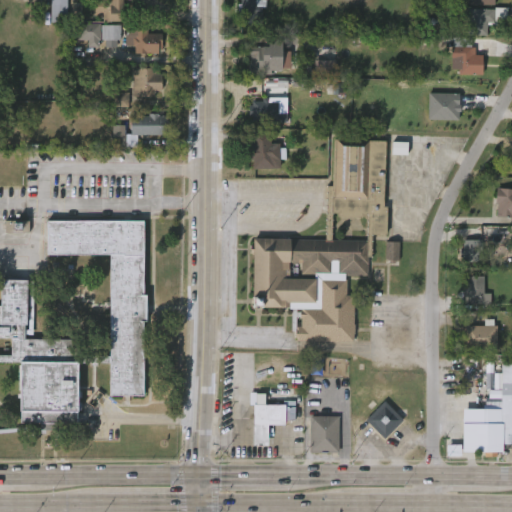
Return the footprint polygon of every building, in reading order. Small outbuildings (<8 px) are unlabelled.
[(66,0),(66,23),(49,22),(49,0),(66,0)] [(121,0),(121,1),(125,1),(125,18),(120,18),(120,23),(101,23),(101,0),(121,0)] [(265,0),(265,8),(261,8),(261,26),(240,24),(240,11),(236,11),(236,5),(239,5),(239,0),(265,0)] [(486,34),(467,34),(467,10),(506,8),(506,21),(496,21),(496,26),(486,26),(486,34)] [(88,48),(100,47),(99,24),(77,24),(77,41),(87,40),(88,48)] [(101,40),(121,40),(120,25),(101,25),(101,40)] [(147,29),(147,32),(160,32),(160,49),(157,49),(157,53),(134,52),(134,45),(125,45),(125,35),(127,35),(127,29),(147,29)] [(272,75),(250,74),(250,52),(259,52),(259,47),(271,47),(271,40),(284,40),(284,70),(272,70),(272,75)] [(476,47),(476,55),(484,55),(483,75),(460,75),(460,59),(452,59),(452,47),(476,47)] [(336,59),(313,60),(313,75),(336,74),(336,59)] [(153,67),(153,73),(161,73),(161,90),(154,90),(153,95),(132,95),(132,67),(153,67)] [(129,93),(113,93),(113,107),(128,107),(129,93)] [(460,94),(428,93),(428,120),(459,120),(460,94)] [(279,102),(279,113),(286,114),(286,124),(251,121),(251,117),(247,117),(248,106),(251,106),(251,102),(261,102),(261,99),(268,99),(268,102),(279,102)] [(158,113),(158,114),(166,115),(166,135),(136,134),(136,146),(113,146),(113,139),(111,139),(111,124),(123,124),(123,133),(129,133),(130,115),(148,115),(148,113),(158,113)] [(270,136),(270,144),(279,144),(279,149),(285,149),(285,160),(279,160),(279,170),(252,170),(252,161),(247,161),(247,147),(251,147),(251,133),(270,132),(270,136)] [(388,141),(385,207),(388,207),(388,235),(374,235),(374,257),(370,257),(370,276),(347,276),(347,279),(349,279),(348,295),(354,295),(354,301),(357,301),(356,342),(292,341),(292,309),(254,308),(254,254),(251,254),(251,245),(255,245),(255,238),(327,240),(329,186),(334,186),(335,139),(388,141)] [(407,155),(407,142),(392,142),(392,155),(407,155)] [(511,217),(496,216),(497,203),(495,203),(496,186),(511,187),(511,217)] [(29,221),(5,220),(4,232),(28,233),(29,221)] [(147,221),(146,295),(149,295),(149,323),(146,323),(146,397),(112,397),(112,365),(97,364),(97,367),(92,366),(92,364),(81,364),(80,413),(79,413),(79,425),(59,425),(59,432),(49,431),(48,435),(26,431),(0,433),(0,429),(10,429),(26,428),(42,430),(42,425),(22,424),(22,412),(20,412),(21,391),(19,391),(20,366),(21,366),(21,364),(0,364),(0,356),(13,357),(14,340),(0,339),(0,306),(2,307),(3,281),(29,281),(28,325),(27,325),(27,330),(30,330),(30,335),(27,335),(27,340),(84,341),(84,357),(112,357),(112,256),(49,256),(49,221),(147,221)] [(481,239),(481,261),(462,261),(462,256),(460,256),(460,248),(462,247),(462,239),(481,239)] [(399,242),(385,242),(385,261),(399,261),(399,242)] [(483,276),(483,289),(490,289),(490,309),(482,309),(482,303),(463,303),(465,275),(483,276)] [(493,319),(493,325),(496,325),(497,349),(463,349),(463,325),(483,325),(483,319),(493,319)] [(511,444),(500,444),(500,363),(511,363),(511,444)] [(266,445),(251,445),(252,404),(282,404),(282,400),(294,401),(294,420),(283,420),(283,422),(280,422),(280,424),(266,424),(266,445)] [(402,420),(383,439),(364,420),(383,401),(402,420)] [(495,448),(495,456),(484,456),(484,451),(474,451),(474,414),(499,413),(499,444),(495,444),(495,448)] [(309,456),(305,455),(305,447),(308,447),(309,415),(338,416),(337,453),(309,452),(309,456)] [(252,442),(252,421),(246,421),(245,430),(233,430),(233,441),(252,442)]
